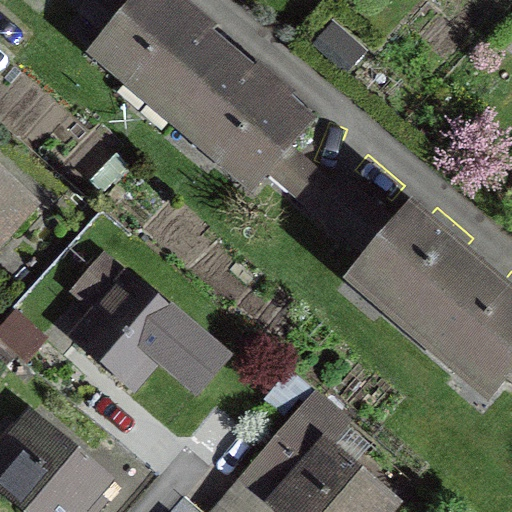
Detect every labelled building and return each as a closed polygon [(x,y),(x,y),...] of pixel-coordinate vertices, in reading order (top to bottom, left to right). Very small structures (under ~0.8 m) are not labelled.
[(132,73),(179,113),(227,57),(160,0),(141,0),(129,15),(111,0),(88,0),(79,11),(110,37),(95,55),(125,81),(132,73)] [(227,57),(179,113),(226,153),(220,161),(250,187),(266,168),(297,195),(315,173),(284,147),(305,122),(227,57)] [(0,244),(8,237),(35,207),(0,174),(0,244)] [(511,299),(411,213),(398,228),(340,179),(314,210),(372,260),(361,272),(393,300),(385,310),(453,369),(462,359),(494,387),(505,374),(511,379),(511,299)] [(129,386),(156,355),(196,390),(222,360),(181,326),(103,259),(83,281),(109,303),(100,313),(76,341),(129,386)] [(94,511),(104,502),(93,492),(103,480),(29,417),(0,450),(0,486),(30,511),(76,511),(79,508),(83,511),(94,511)] [(246,479),(276,505),(283,511),(385,511),(391,506),(294,422),(261,461),(246,479)]
